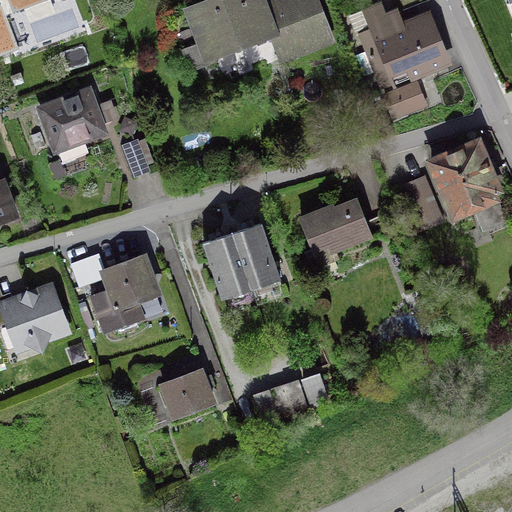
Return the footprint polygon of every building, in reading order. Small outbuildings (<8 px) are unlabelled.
[(328,41),(312,0),(273,0),(260,5),(258,0),(217,0),(187,12),(205,59),(270,34),(279,60),(328,41)] [(380,89),(445,63),(427,21),(391,36),(379,5),(360,12),(368,31),(358,35),(380,89)] [(391,117),(415,108),(407,87),(383,96),(391,117)] [(111,116),(107,103),(92,109),(86,93),(39,110),(58,160),(85,150),(81,140),(101,133),(97,121),(111,116)] [(133,177),(147,172),(135,141),(122,146),(133,177)] [(476,143),(429,163),(452,217),(475,207),(472,200),(495,191),(476,143)] [(435,207),(423,179),(397,190),(409,218),(435,207)] [(0,181),(0,222),(14,218),(0,181)] [(368,237),(361,221),(354,202),(332,210),(329,203),(312,209),(314,214),(300,219),(312,250),(326,244),(330,252),(368,237)] [(259,224),(230,234),(249,290),(278,281),(259,224)] [(220,300),(249,290),(230,234),(201,244),(220,300)] [(79,270),(104,262),(100,249),(75,258),(79,270)] [(154,294),(141,259),(103,273),(109,290),(89,297),(103,333),(141,319),(135,301),(154,294)] [(31,296),(26,294),(23,299),(2,307),(0,301),(0,314),(4,313),(17,347),(26,344),(39,350),(46,337),(63,330),(48,290),(31,296)] [(172,418),(211,404),(198,370),(160,385),(172,418)] [(307,410),(298,384),(280,390),(288,416),(307,410)] [(261,425),(288,416),(280,390),(253,400),(261,425)]
